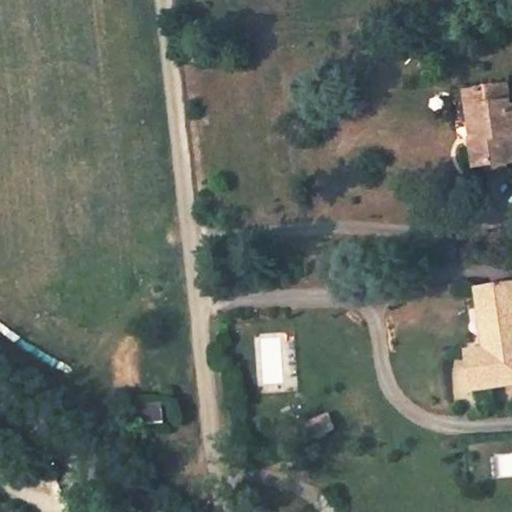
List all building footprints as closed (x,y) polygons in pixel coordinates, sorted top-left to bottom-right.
[(506,84),(465,91),(468,111),(476,110),(482,140),(473,141),(472,142),(476,168),(511,161),(511,107),(506,84)] [(476,110),(468,111),(473,141),(482,140),(476,110)] [(511,383),(511,281),(477,287),(480,306),(488,305),(495,348),(486,350),(466,353),(471,389),(511,383)] [(488,305),(480,306),(486,350),(495,348),(488,305)] [(165,422),(162,403),(142,406),(144,424),(165,422)]
